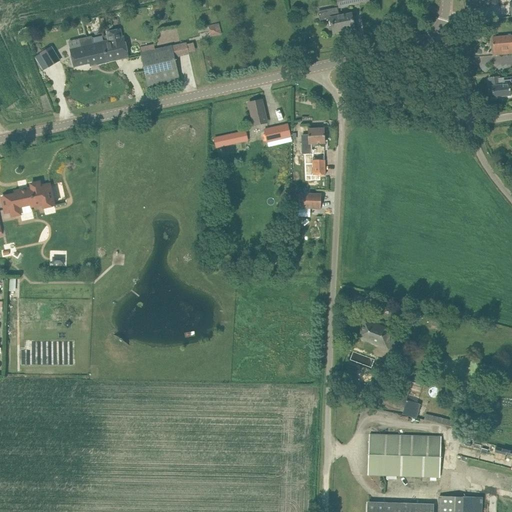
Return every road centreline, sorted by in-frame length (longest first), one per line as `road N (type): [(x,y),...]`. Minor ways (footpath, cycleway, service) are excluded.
road 1 (unclassified): [(326,478),(340,114),(320,67)]
road 2 (unclassified): [(2,139),(320,67)]
road 3 (track): [(338,96),(470,121)]
road 4 (unclassified): [(320,67),(438,31)]
